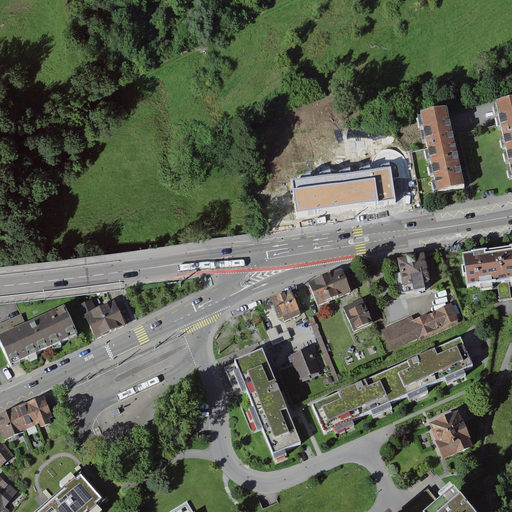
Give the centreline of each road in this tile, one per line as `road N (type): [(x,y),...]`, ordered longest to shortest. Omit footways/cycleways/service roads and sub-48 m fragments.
road 1 (residential): [(195,312),(218,444),(235,474),(282,483),(351,453),(376,462),(384,511)]
road 2 (tertiary): [(195,312),(0,403)]
road 3 (primary): [(206,261),(0,285)]
road 4 (tertiary): [(195,312),(313,266),(348,242)]
road 5 (primary): [(511,216),(348,242)]
